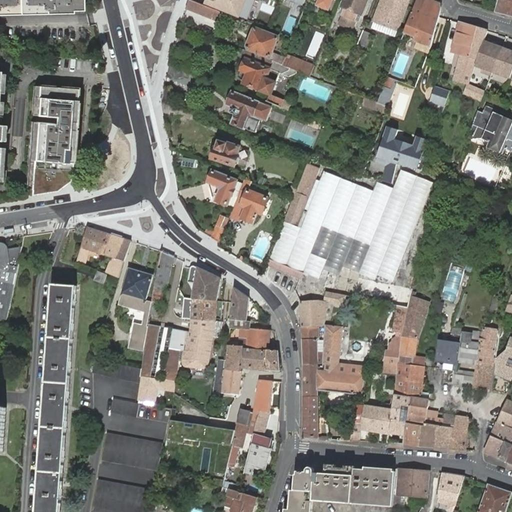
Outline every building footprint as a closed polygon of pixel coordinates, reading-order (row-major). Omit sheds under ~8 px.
[(0,0),(0,12),(47,11),(47,10),(76,10),(75,0),(0,0)] [(209,7),(191,0),(189,0),(186,8),(212,18),(215,10),(209,7)] [(208,0),(207,4),(246,19),(253,0),(208,0)] [(309,0),(309,1),(319,5),(329,9),(332,0),(309,0)] [(359,14),(362,15),(368,0),(345,0),(343,7),(346,8),(343,15),(356,21),(359,14)] [(397,30),(408,0),(382,0),(375,22),(397,30)] [(441,5),(429,0),(417,0),(405,32),(432,46),(441,5)] [(511,0),(498,0),(495,11),(511,15),(511,0)] [(219,21),(223,13),(215,10),(212,18),(219,21)] [(355,22),(356,21),(343,15),(342,18),(339,24),(345,26),(352,29),(354,25),(355,22)] [(396,35),(397,30),(375,22),(373,27),(396,35)] [(489,33),(465,25),(457,50),(466,53),(457,80),(470,84),(473,85),(477,71),(503,79),(511,50),(486,43),(489,33)] [(271,59),(273,54),(279,38),(257,29),(254,30),(247,47),(249,50),(271,59)] [(358,44),(364,47),(366,48),(371,34),(364,31),(359,42),(358,44)] [(289,70),(290,68),(288,67),(282,65),(273,61),(270,60),(270,59),(250,52),(245,50),(242,58),(247,60),(242,71),(247,73),(249,74),(248,77),(245,85),(262,91),(271,95),(275,83),(279,73),(281,74),(289,70)] [(511,50),(503,79),(511,82),(511,50)] [(282,65),(285,59),(273,54),(271,59),(270,60),(273,61),(282,65)] [(308,76),(310,77),(315,66),(292,57),(288,67),(290,68),(295,70),(308,76)] [(169,64),(167,76),(177,78),(184,77),(185,71),(169,64)] [(400,82),(390,78),(380,104),(390,108),(400,82)] [(465,94),(484,103),(489,92),(473,85),(470,84),(465,94)] [(75,87),(37,85),(35,115),(52,116),(52,122),(34,121),(31,179),(29,195),(55,191),(70,180),(75,87)] [(453,91),(437,86),(432,102),(447,107),(453,91)] [(164,89),(162,100),(174,105),(176,97),(170,90),(164,89)] [(234,93),(229,105),(234,107),(231,112),(237,114),(234,123),(257,133),(261,122),(253,119),(259,103),(234,93)] [(284,100),(271,95),(268,102),(269,102),(279,107),(281,107),(284,100)] [(363,105),(387,114),(390,108),(380,104),(378,103),(377,103),(365,98),(363,105)] [(268,102),(260,99),(259,103),(253,119),(261,122),(264,123),(270,107),(267,106),(269,102),(268,102)] [(162,102),(164,113),(177,119),(181,109),(162,102)] [(270,107),(279,111),(281,107),(279,107),(269,102),(267,106),(270,107)] [(511,118),(487,107),(484,114),(479,111),(472,129),(476,131),(473,139),(484,138),(491,141),(507,148),(511,150),(511,118)] [(403,130),(389,125),(378,158),(423,173),(434,140),(422,136),(419,145),(400,139),(403,130)] [(228,143),(229,139),(222,137),(221,141),(221,142),(220,141),(220,142),(218,148),(217,148),(215,155),(213,159),(224,162),(236,166),(237,163),(239,158),(239,156),(239,155),(241,147),(228,143)] [(507,148),(491,141),(488,148),(504,154),(507,148)] [(184,163),(195,167),(197,160),(186,156),(184,163)] [(374,192),(310,167),(307,176),(316,179),(321,181),(302,229),(285,222),(270,260),(335,285),(342,267),(375,280),(377,275),(407,287),(421,250),(408,245),(432,183),(402,171),(394,189),(377,183),(374,192)] [(229,205),(234,207),(237,201),(238,197),(240,193),(238,192),(236,196),(235,196),(235,197),(233,196),(232,195),(234,190),(235,190),(238,182),(214,172),(210,183),(220,187),(222,190),(217,201),(229,205)] [(297,193),(295,197),(285,220),(289,222),(297,225),(308,197),(316,179),(307,176),(304,175),(298,189),(297,193)] [(252,183),(253,181),(246,178),(245,181),(241,189),(248,192),(249,191),(252,183)] [(292,187),(289,195),(295,197),(297,193),(298,189),(292,186),(292,187)] [(269,198),(249,191),(248,192),(241,189),(240,193),(238,197),(237,201),(234,207),(233,210),(230,216),(242,221),(243,218),(254,223),(258,212),(262,214),(269,198)] [(489,225),(496,202),(487,199),(480,218),(479,222),(489,225)] [(227,224),(229,219),(221,216),(215,232),(207,228),(205,234),(212,238),(219,243),(224,231),(226,228),(227,224)] [(112,235),(88,227),(81,248),(77,262),(83,264),(87,250),(105,255),(112,235)] [(131,241),(112,235),(105,255),(114,258),(125,262),(131,241)] [(0,251),(9,250),(8,249),(8,248),(8,247),(7,247),(7,246),(6,245),(5,244),(4,244),(3,244),(2,244),(1,243),(0,243),(0,251)] [(465,272),(471,273),(475,261),(479,247),(473,245),(469,259),(470,259),(465,272)] [(0,320),(7,322),(21,255),(23,248),(9,250),(0,251),(0,320)] [(171,255),(162,251),(158,276),(153,302),(152,307),(151,314),(160,316),(164,292),(165,292),(169,286),(174,257),(171,255)] [(114,258),(109,274),(121,277),(125,262),(114,258)] [(443,298),(457,301),(462,269),(448,267),(443,298)] [(130,348),(144,351),(147,339),(149,325),(151,314),(152,307),(153,302),(147,301),(154,275),(130,268),(119,304),(146,312),(144,325),(135,324),(130,348)] [(194,298),(217,301),(221,279),(198,268),(198,270),(191,269),(190,278),(197,279),(194,298)] [(95,279),(95,281),(104,284),(107,276),(98,272),(98,273),(95,279)] [(153,302),(158,276),(154,275),(147,301),(153,302)] [(54,285),(37,511),(61,511),(69,409),(69,406),(77,287),(54,285)] [(235,287),(231,320),(251,322),(258,322),(259,314),(248,313),(250,298),(235,287)] [(412,291),(412,290),(403,288),(395,334),(397,334),(404,335),(409,308),(411,297),(412,291)] [(503,290),(502,290),(498,288),(491,311),(496,313),(503,290)] [(417,293),(412,291),(411,297),(409,308),(404,335),(403,338),(403,340),(402,344),(399,363),(414,365),(415,356),(417,340),(426,314),(430,303),(429,303),(431,297),(420,292),(417,299),(415,298),(417,293)] [(302,327),(325,325),(329,303),(345,305),(346,294),(326,292),(325,303),(320,302),(301,303),(302,327)] [(183,318),(192,319),(216,321),(217,301),(194,298),(186,298),(183,318)] [(192,319),(191,331),(190,339),(189,351),(195,352),(194,360),(209,362),(213,338),(216,321),(192,319)] [(248,347),(244,347),(244,348),(268,350),(269,350),(271,330),(251,329),(251,322),(231,320),(231,323),(231,328),(242,329),(241,338),(248,338),(248,347)] [(216,321),(213,338),(220,339),(223,322),(220,322),(216,321)] [(143,365),(142,369),(141,376),(142,376),(153,378),(162,327),(149,325),(147,339),(144,351),(143,365)] [(324,350),(324,363),(330,364),(361,367),(360,371),(365,372),(366,367),(340,364),(343,328),(325,326),(325,337),(324,350)] [(484,327),(482,332),(480,345),(478,355),(478,358),(477,364),(493,366),(494,358),(498,329),(495,329),(486,327),(484,327)] [(303,340),(318,339),(318,337),(318,331),(320,331),(320,328),(318,328),(301,329),(303,340)] [(165,380),(166,380),(181,382),(184,359),(185,351),(189,351),(190,339),(191,331),(174,329),(165,380)] [(446,340),(439,339),(436,361),(445,362),(444,369),(446,370),(445,382),(453,384),(455,371),(457,371),(458,364),(459,362),(460,356),(461,344),(462,343),(463,335),(456,334),(454,342),(446,340)] [(463,334),(463,335),(462,343),(461,344),(460,356),(459,362),(477,364),(478,358),(478,355),(480,345),(481,336),(473,335),(463,334)] [(241,343),(240,346),(244,347),(248,347),(248,338),(241,338),(241,343)] [(304,365),(318,364),(318,339),(303,340),(304,365)] [(397,375),(399,363),(402,344),(395,343),(392,343),(390,344),(389,351),(386,351),(384,374),(397,375)] [(229,345),(227,361),(225,372),(241,373),(242,370),(244,348),(244,347),(240,346),(229,345)] [(110,350),(99,347),(96,359),(107,361),(110,350)] [(268,350),(244,348),(242,370),(267,371),(281,371),(279,351),(269,350),(268,350)] [(497,362),(496,373),(511,380),(511,379),(511,353),(509,360),(504,358),(503,363),(499,361),(497,362)] [(414,365),(424,367),(425,358),(415,356),(414,365)] [(107,361),(96,359),(93,373),(140,383),(141,376),(142,369),(107,361)] [(214,392),(220,393),(223,393),(225,372),(227,361),(219,360),(214,392)] [(318,371),(318,390),(328,391),(353,394),(363,395),(365,375),(365,372),(360,371),(361,367),(330,364),(324,363),(324,364),(324,368),(321,368),(321,371),(318,371)] [(422,392),(425,367),(424,367),(414,365),(399,363),(397,375),(397,377),(396,389),(395,396),(412,398),(420,399),(422,392)] [(304,397),(318,397),(318,390),(318,371),(321,371),(321,368),(318,368),(318,364),(304,365),(304,370),(304,397)] [(493,366),(477,364),(476,374),(474,387),(490,390),(493,366)] [(453,384),(465,386),(471,386),(472,374),(467,373),(457,371),(455,371),(453,384)] [(225,372),(223,393),(223,395),(238,397),(241,373),(225,372)] [(153,378),(142,376),(139,401),(155,403),(157,389),(165,390),(166,380),(165,380),(153,378)] [(260,380),(254,411),(259,414),(260,410),(270,412),(274,381),(260,380)] [(431,394),(422,392),(420,399),(430,400),(431,394)] [(412,398),(395,396),(395,399),(394,407),(393,412),(389,434),(388,444),(404,445),(407,426),(407,423),(412,398)] [(304,438),(319,439),(319,430),(319,423),(319,416),(319,410),(318,397),(304,397),(304,438)] [(430,400),(420,399),(412,398),(407,423),(422,425),(426,426),(426,424),(428,410),(430,400)] [(137,418),(140,403),(137,403),(114,399),(111,413),(137,418)] [(511,401),(507,400),(498,422),(511,428),(511,401)] [(352,441),(361,441),(362,430),(365,407),(356,406),(355,425),(354,425),(352,441)] [(365,407),(362,430),(389,434),(393,412),(383,410),(365,407)] [(254,411),(245,410),(241,431),(177,419),(172,441),(190,445),(191,438),(247,449),(250,434),(255,435),(257,422),(252,420),(254,411)] [(257,422),(255,435),(252,445),(245,472),(253,474),(254,470),(255,465),(266,468),(272,450),(274,441),(264,438),(268,424),(270,418),(272,412),(270,412),(260,410),(259,414),(258,419),(257,422)] [(436,425),(438,425),(440,413),(428,410),(426,424),(436,425)] [(434,447),(449,448),(452,428),(452,427),(456,427),(457,415),(445,413),(444,426),(438,425),(436,425),(434,447)] [(452,428),(468,430),(469,417),(457,415),(456,427),(452,427),(452,428)] [(506,442),(511,444),(511,441),(511,428),(498,422),(491,436),(484,451),(485,452),(499,458),(506,442)] [(434,447),(436,425),(426,424),(426,426),(422,425),(421,429),(419,446),(434,447)] [(407,426),(404,445),(419,446),(421,429),(407,426)] [(449,448),(466,450),(468,430),(452,428),(449,448)] [(108,433),(103,460),(158,470),(163,444),(108,433)] [(499,458),(508,462),(511,452),(511,444),(506,442),(499,458)] [(287,509),(287,511),(312,511),(313,501),(393,507),(396,472),(384,471),(365,469),(332,467),(329,467),(326,467),(323,466),(320,466),(316,466),(316,473),(315,473),(315,472),(315,471),(315,470),(314,469),(314,468),(313,468),(312,467),(311,467),(310,467),(309,467),(309,468),(308,468),(307,469),(307,470),(307,471),(307,472),(306,472),(300,471),(299,491),(294,490),(292,509),(287,509)] [(430,472),(400,469),(398,495),(405,495),(409,495),(428,496),(430,472)] [(466,476),(443,473),(438,497),(449,500),(448,506),(447,510),(454,511),(466,476)] [(120,511),(146,511),(151,489),(99,480),(94,507),(120,511)] [(506,511),(511,496),(511,492),(489,484),(479,511),(506,511)] [(240,492),(232,489),(226,506),(234,509),(233,511),(253,511),(255,505),(258,497),(240,492)] [(405,495),(398,495),(395,494),(394,506),(404,506),(405,495)] [(448,506),(449,500),(438,497),(437,503),(448,506)]
